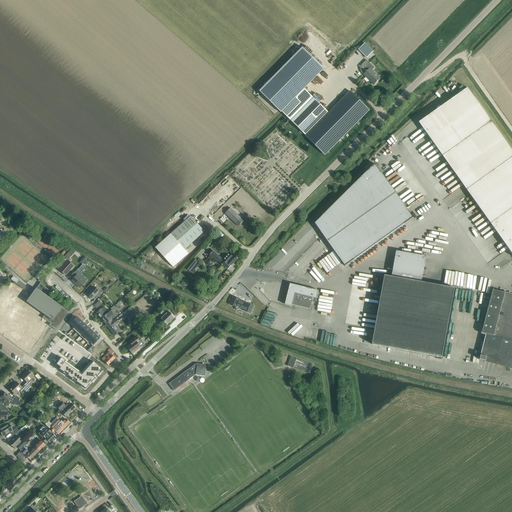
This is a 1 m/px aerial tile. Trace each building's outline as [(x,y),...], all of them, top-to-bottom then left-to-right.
[(262,88),(260,90),(280,110),(282,112),(291,121),(314,98),(304,89),(324,69),(303,47),(265,86),(263,84),(261,87),(262,88)] [(374,67),(369,63),(366,60),(362,65),(364,68),(367,71),(363,75),(374,85),(380,78),(372,70),(374,67)] [(447,102),(419,122),(511,253),(511,149),(474,96),(468,88),(447,102)] [(325,154),(358,121),(369,110),(351,91),(339,103),(306,136),(325,154)] [(305,135),(328,112),(314,98),(291,121),(305,135)] [(375,164),(315,223),(345,266),(413,217),(375,164)] [(232,176),(230,178),(238,186),(240,184),(232,176)] [(232,188),(224,196),(228,201),(233,196),(231,194),(234,190),(232,188)] [(238,226),(244,221),(231,208),(225,213),(238,226)] [(184,250),(205,231),(191,216),(170,234),(184,250)] [(155,248),(173,268),(188,254),(170,234),(155,248)] [(67,260),(75,251),(71,249),(59,262),(60,262),(61,261),(64,264),(63,265),(59,269),(65,275),(73,266),(67,260)] [(224,260),(214,251),(211,255),(224,267),(228,270),(237,259),(230,253),(224,260)] [(394,263),(392,277),(421,282),(424,269),(426,257),(396,251),(394,263)] [(279,255),(268,265),(271,268),(282,258),(279,255)] [(195,265),(197,267),(200,264),(193,259),(186,268),(192,273),(193,272),(191,270),(195,265)] [(79,288),(85,282),(76,275),(71,280),(79,288)] [(372,344),(442,357),(455,288),(421,282),(392,277),(385,276),(372,344)] [(16,283),(25,290),(28,286),(27,286),(26,285),(25,285),(18,280),(16,283)] [(28,286),(25,290),(26,291),(25,292),(27,294),(28,293),(35,285),(31,282),(27,286),(28,286)] [(30,296),(26,302),(44,315),(42,317),(50,323),(49,325),(52,327),(53,328),(56,330),(68,312),(62,307),(48,297),(47,296),(50,291),(40,282),(36,288),(33,292),(30,296)] [(318,291),(290,284),(285,305),(292,306),(292,305),(310,309),(313,299),(315,299),(315,297),(317,298),(318,291)] [(95,288),(93,286),(86,294),(92,299),(94,296),(96,296),(97,298),(102,292),(97,288),(95,288)] [(511,294),(493,289),(482,335),(485,336),(479,360),(511,368),(511,294)] [(239,300),(239,299),(234,297),(233,299),(230,298),(229,301),(231,302),(230,305),(235,307),(236,310),(239,309),(240,308),(247,312),(250,304),(239,300)] [(166,325),(168,323),(174,317),(168,311),(169,310),(164,305),(162,308),(166,313),(161,319),(166,325)] [(116,315),(112,310),(115,308),(113,306),(110,308),(111,310),(108,312),(101,318),(105,324),(107,322),(109,324),(113,321),(111,319),(116,315)] [(101,318),(108,312),(103,307),(96,313),(101,318)] [(176,315),(179,312),(180,312),(175,307),(172,311),(176,315)] [(0,330),(31,353),(36,347),(37,345),(36,344),(48,326),(49,325),(50,323),(42,317),(40,315),(32,326),(29,324),(21,326),(19,328),(15,326),(14,328),(0,318),(0,330)] [(76,317),(70,323),(74,327),(80,320),(76,317)] [(107,322),(105,324),(115,335),(118,332),(120,331),(116,325),(119,322),(116,318),(113,321),(109,324),(107,322)] [(80,320),(74,327),(78,330),(84,324),(80,320)] [(78,330),(81,334),(88,327),(84,324),(78,330)] [(81,334),(85,337),(91,331),(88,327),(81,334)] [(85,337),(89,341),(95,334),(91,331),(85,337)] [(95,334),(89,341),(93,345),(99,338),(95,334)] [(130,344),(126,346),(132,354),(132,353),(140,347),(144,344),(141,340),(139,341),(135,337),(131,340),(128,342),(130,344)] [(108,365),(115,358),(111,355),(114,353),(109,348),(107,351),(108,352),(101,359),(108,365)] [(100,372),(99,371),(101,369),(93,361),(81,375),(64,362),(65,361),(60,357),(55,364),(59,367),(58,369),(63,373),(64,372),(63,372),(64,371),(68,374),(67,375),(72,379),(72,378),(73,378),(76,380),(75,382),(85,389),(95,378),(94,377),(95,375),(97,376),(100,372)] [(288,366),(294,368),(297,359),(291,357),(288,366)] [(196,365),(195,364),(168,383),(173,390),(195,374),(204,376),(206,365),(198,363),(197,365),(196,365)] [(29,389),(31,386),(29,384),(32,382),(29,379),(33,376),(28,370),(21,376),(27,382),(24,384),(29,389)] [(21,387),(15,382),(9,388),(15,394),(18,391),(21,393),(23,390),(26,392),(31,396),(33,393),(29,389),(24,384),(21,387)] [(5,392),(0,397),(0,398),(3,402),(7,405),(10,402),(14,405),(16,403),(19,406),(21,403),(15,398),(13,400),(12,399),(8,396),(5,392)] [(59,403),(58,401),(54,405),(60,410),(59,410),(62,413),(65,417),(75,407),(71,403),(69,406),(67,404),(65,406),(61,402),(59,403)] [(0,419),(7,419),(7,412),(8,410),(4,406),(3,405),(0,408),(0,412),(0,411),(0,419)] [(53,429),(58,434),(69,422),(65,419),(62,422),(59,419),(52,425),(49,422),(45,425),(52,431),(53,429)] [(12,430),(8,423),(0,428),(0,432),(3,436),(10,432),(12,435),(18,430),(16,427),(12,430)] [(14,448),(18,444),(21,440),(17,436),(22,432),(27,428),(25,425),(20,429),(18,430),(12,435),(14,437),(9,443),(11,445),(10,445),(11,446),(12,446),(15,449),(14,448)] [(41,435),(43,436),(43,437),(41,439),(42,440),(46,444),(48,441),(49,443),(55,436),(52,433),(50,431),(45,426),(43,426),(40,429),(39,432),(38,434),(40,436),(41,435)] [(40,442),(37,439),(33,444),(39,450),(45,444),(41,440),(40,442)] [(25,445),(27,443),(25,440),(18,448),(20,450),(25,445)] [(33,456),(39,450),(33,444),(31,446),(27,450),(29,452),(33,456)] [(29,452),(27,450),(26,449),(23,453),(30,460),(33,456),(29,452)] [(26,459),(19,453),(16,455),(16,456),(17,456),(23,462),(26,459)] [(69,477),(65,481),(71,488),(75,484),(69,477)] [(79,509),(86,504),(81,497),(74,501),(79,509)]
